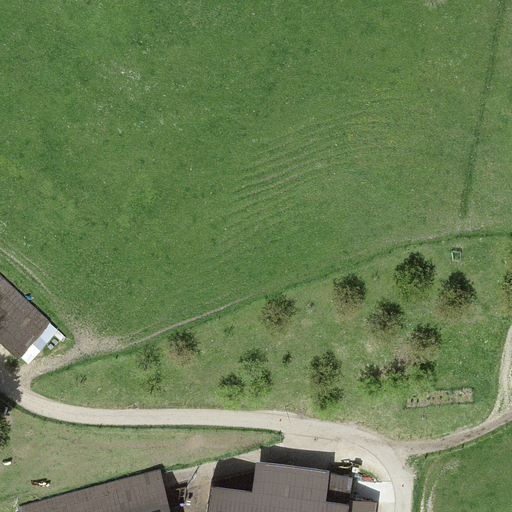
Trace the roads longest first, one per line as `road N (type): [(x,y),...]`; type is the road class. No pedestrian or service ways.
road 1 (track): [(387,511),(383,458),(363,447),(297,426),(214,417),(89,420),(35,408),(0,383)]
road 2 (track): [(511,324),(499,421),(383,458)]
